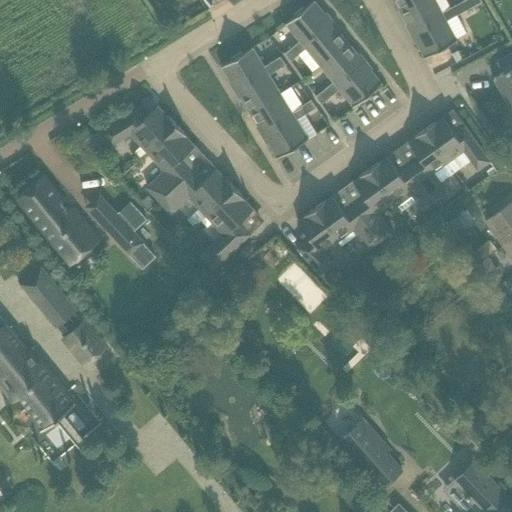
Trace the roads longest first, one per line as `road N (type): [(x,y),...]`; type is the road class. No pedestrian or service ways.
road 1 (residential): [(373,0),(417,96),(408,112),(280,203),(155,62)]
road 2 (residential): [(155,62),(0,156)]
road 3 (residential): [(155,62),(259,0)]
